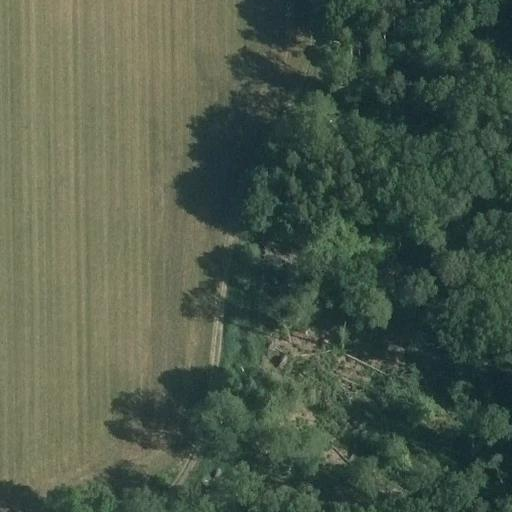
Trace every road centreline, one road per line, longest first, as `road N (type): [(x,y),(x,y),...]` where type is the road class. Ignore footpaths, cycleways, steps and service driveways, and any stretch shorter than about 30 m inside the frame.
road 1 (track): [(144,511),(190,472),(206,431),(228,257)]
road 2 (track): [(228,257),(254,172),(311,79),(317,0)]
